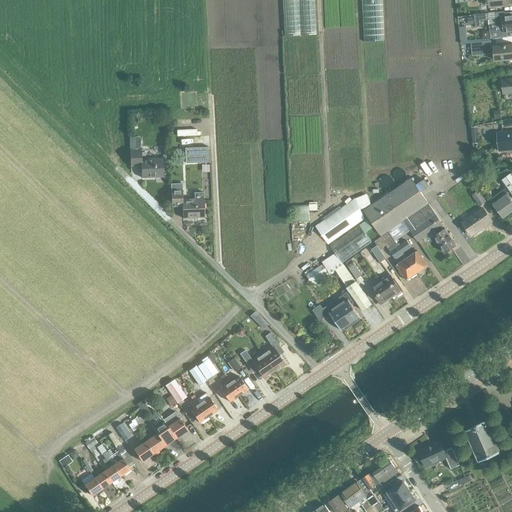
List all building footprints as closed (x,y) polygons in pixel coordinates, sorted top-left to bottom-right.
[(505,11),(497,12),(498,24),(489,25),(491,39),(508,37),(508,32),(511,31),(511,11),(505,13),(505,11)] [(491,53),(491,48),(490,40),(471,42),(473,55),(491,53)] [(495,60),(511,58),(511,44),(494,46),(495,60)] [(502,77),(494,78),(496,94),(511,92),(511,73),(502,76),(502,77)] [(511,103),(499,105),(500,117),(511,115),(511,103)] [(511,118),(502,121),(504,127),(511,125),(511,118)] [(499,150),(511,148),(511,131),(498,133),(499,150)] [(210,147),(186,148),(186,163),(210,162),(210,147)] [(142,149),(130,149),(131,166),(141,166),(142,178),(163,177),(163,158),(142,159),(142,149)] [(474,158),(467,159),(469,167),(476,166),(474,158)] [(511,172),(510,174),(506,169),(504,170),(502,168),(496,173),(507,187),(493,198),(496,202),(493,204),(503,217),(511,210),(511,198),(511,197),(511,196),(511,172)] [(474,181),(484,174),(480,170),(471,177),(474,181)] [(381,236),(429,204),(420,191),(428,185),(424,179),(416,185),(411,178),(364,210),(381,236)] [(195,198),(183,199),(182,183),(171,184),(172,206),(182,206),(183,218),(205,217),(204,192),(195,192),(195,198)] [(480,205),(485,201),(478,190),(472,194),(480,205)] [(364,219),(360,210),(366,208),(366,207),(371,204),(367,194),(356,198),(316,226),(329,244),(364,219)] [(445,253),(454,247),(457,245),(446,228),(445,229),(442,225),(443,224),(429,204),(405,221),(419,241),(431,232),(445,253)] [(471,235),(492,221),(483,208),(462,222),(471,235)] [(331,245),(343,264),(373,242),(366,233),(373,228),(367,219),(331,245)] [(404,252),(395,239),(389,231),(375,241),(377,245),(381,249),(386,245),(395,258),(396,258),(400,263),(397,265),(407,279),(418,272),(408,258),(404,252)] [(412,246),(407,239),(399,245),(404,252),(412,246)] [(381,249),(377,245),(371,249),(381,262),(386,258),(381,249)] [(418,251),(408,258),(418,272),(428,265),(418,251)] [(357,278),(363,274),(354,261),(348,265),(357,278)] [(306,275),(312,285),(329,274),(323,264),(306,275)] [(390,274),(380,281),(392,298),(397,294),(398,297),(403,293),(390,274)] [(363,310),(373,303),(358,279),(347,286),(363,310)] [(380,281),(371,288),(384,307),(389,303),(387,301),(392,298),(380,281)] [(341,296),(335,300),(352,325),(358,321),(358,320),(362,318),(352,304),(353,303),(347,294),(342,297),(341,296)] [(346,329),(352,325),(335,300),(330,304),(330,305),(325,309),(321,305),(314,310),(320,320),(329,314),(331,318),(333,317),(342,331),(346,329)] [(258,311),(254,315),(264,327),(268,323),(258,311)] [(273,347),(263,354),(275,370),(285,363),(275,349),(280,346),(271,332),(265,336),(273,347)] [(264,378),(275,370),(263,354),(253,361),(246,350),(240,353),(250,367),(254,363),(264,378)] [(207,379),(217,372),(208,358),(198,365),(207,379)] [(228,372),(231,375),(241,368),(234,358),(224,365),(228,372)] [(206,380),(196,365),(189,370),(199,385),(206,380)] [(239,376),(230,382),(239,395),(248,389),(239,376)] [(174,380),(166,386),(177,402),(186,396),(174,380)] [(230,402),(239,395),(230,382),(221,389),(230,402)] [(176,402),(171,395),(166,399),(171,406),(176,402)] [(200,422),(209,416),(204,409),(197,399),(194,395),(191,397),(193,401),(192,401),(196,406),(191,409),(200,422)] [(209,397),(204,400),(202,396),(201,397),(201,396),(197,399),(204,409),(209,416),(218,409),(209,397)] [(149,411),(142,401),(137,404),(144,414),(149,411)] [(165,446),(153,427),(148,421),(141,411),(140,412),(135,419),(140,427),(145,424),(149,431),(153,437),(146,441),(144,438),(144,439),(154,454),(165,446)] [(188,430),(182,421),(176,412),(164,420),(168,426),(176,438),(188,430)] [(140,427),(135,419),(132,421),(137,429),(140,427)] [(176,438),(168,426),(164,420),(153,427),(165,446),(176,438)] [(501,451),(487,420),(479,424),(474,426),(467,429),(480,460),(485,458),(488,465),(500,459),(499,457),(501,457),(499,452),(501,451)] [(131,435),(122,423),(116,427),(125,440),(131,435)] [(98,443),(94,437),(85,442),(89,448),(98,443)] [(154,454),(144,439),(140,441),(142,444),(134,449),(142,461),(154,454)] [(419,451),(426,467),(446,458),(451,469),(460,465),(452,448),(444,451),(440,442),(419,451)] [(98,457),(108,450),(102,443),(93,450),(98,457)] [(107,449),(102,454),(108,461),(113,456),(107,449)] [(123,458),(113,465),(121,476),(131,470),(123,458)] [(381,484),(399,472),(390,459),(373,471),(381,484)] [(121,476),(113,465),(108,468),(104,471),(112,483),(121,476)] [(112,483),(104,471),(99,474),(94,478),(102,489),(112,483)] [(370,489),(377,484),(370,473),(362,478),(370,489)] [(102,489),(94,478),(90,481),(85,484),(92,496),(102,489)] [(357,481),(341,493),(351,506),(360,500),(368,511),(378,511),(374,505),(375,504),(375,505),(380,502),(375,495),(374,495),(374,494),(371,490),(366,493),(357,481)] [(390,504),(410,491),(404,481),(394,488),(390,483),(380,489),(390,504)] [(416,500),(410,491),(390,504),(395,511),(410,511),(407,507),(416,500)] [(339,494),(329,501),(336,511),(350,511),(348,508),(349,508),(339,494)]
